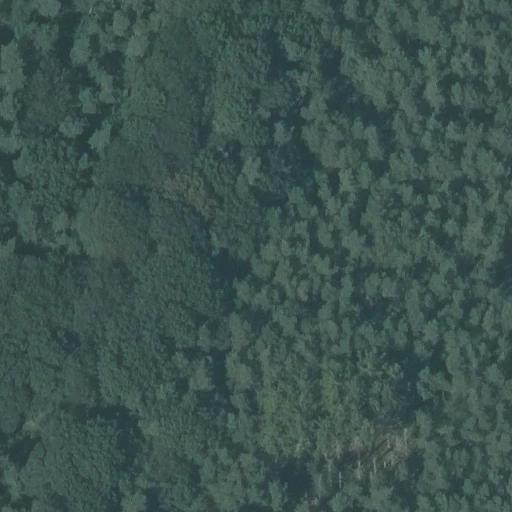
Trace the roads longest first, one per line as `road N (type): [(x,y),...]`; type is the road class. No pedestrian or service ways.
road 1 (track): [(60,511),(246,0)]
road 2 (track): [(260,0),(81,511)]
road 3 (track): [(133,346),(0,363)]
